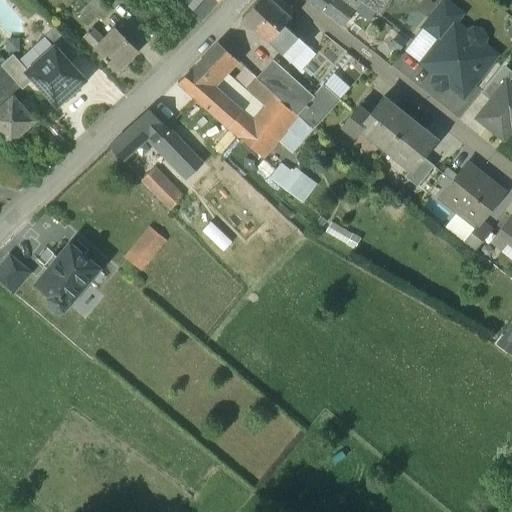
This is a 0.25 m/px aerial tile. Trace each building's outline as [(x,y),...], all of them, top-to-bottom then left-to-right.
[(106,4),(101,0),(92,0),(89,3),(97,13),(102,18),(110,10),(105,5),(106,4)] [(183,0),(201,17),(216,0),(183,0)] [(289,16),(271,0),(254,0),(241,15),(278,50),(294,33),(283,23),(289,16)] [(309,0),(320,8),(327,0),(309,0)] [(327,0),(320,8),(342,25),(360,0),(327,0)] [(362,0),(376,10),(383,0),(362,0)] [(446,0),(440,0),(421,25),(438,39),(449,25),(450,26),(461,11),(446,0)] [(89,3),(76,14),(85,24),(97,13),(89,3)] [(137,48),(113,25),(102,36),(91,26),(82,35),(93,46),(92,46),(118,71),(137,48)] [(472,27),(465,31),(462,35),(450,26),(449,25),(438,39),(421,61),(462,93),(494,53),(481,43),(483,36),(479,29),(472,27)] [(304,42),(294,33),(278,50),(288,59),(304,42)] [(217,40),(177,81),(226,125),(240,108),(212,84),(236,58),(217,40)] [(83,79),(53,46),(27,69),(26,70),(33,77),(56,103),(63,96),(60,93),(67,87),(70,90),(83,79)] [(27,69),(12,53),(0,63),(21,88),(22,88),(33,77),(26,70),(27,69)] [(311,94),(271,58),(254,76),(258,79),(274,93),(312,128),(339,98),(322,83),(311,94)] [(0,63),(0,105),(11,95),(12,95),(21,88),(0,63)] [(511,70),(502,63),(480,91),(490,99),(505,80),(506,81),(511,74),(511,70)] [(274,93),(258,79),(248,90),(263,104),(274,93)] [(511,85),(506,81),(505,80),(490,99),(476,116),(502,136),(511,125),(511,126),(511,85)] [(12,95),(11,95),(0,105),(0,129),(10,141),(23,129),(27,129),(32,124),(32,121),(34,119),(12,95)] [(409,116),(382,95),(368,112),(357,127),(359,127),(383,148),(409,116)] [(357,104),(342,124),(354,134),(359,127),(357,127),(368,112),(357,104)] [(168,128),(149,108),(108,144),(121,158),(146,133),(155,142),(168,128)] [(278,136),(253,116),(251,118),(240,108),(226,125),(261,155),(278,136)] [(435,137),(409,116),(383,148),(409,168),(411,169),(421,155),(422,156),(435,137)] [(183,143),(168,128),(155,142),(181,168),(182,166),(189,174),(199,165),(192,158),(195,156),(183,143)] [(422,156),(421,155),(411,169),(409,168),(405,174),(416,183),(432,163),(422,156)] [(470,164),(440,202),(477,231),(474,235),(484,243),(493,230),(486,225),(509,194),(470,164)] [(181,195),(153,167),(141,179),(154,193),(153,193),(168,208),(181,195)] [(293,172),(282,185),(301,201),(312,187),(293,172)] [(511,215),(510,213),(490,240),(501,249),(508,242),(506,240),(511,232),(511,215)] [(334,225),(329,235),(359,252),(364,242),(334,225)] [(150,226),(125,257),(140,270),(165,239),(150,226)] [(69,242),(35,282),(50,294),(48,297),(48,305),(54,310),(62,309),(98,267),(69,242)] [(28,272),(9,255),(0,265),(0,281),(12,291),(28,272)]
